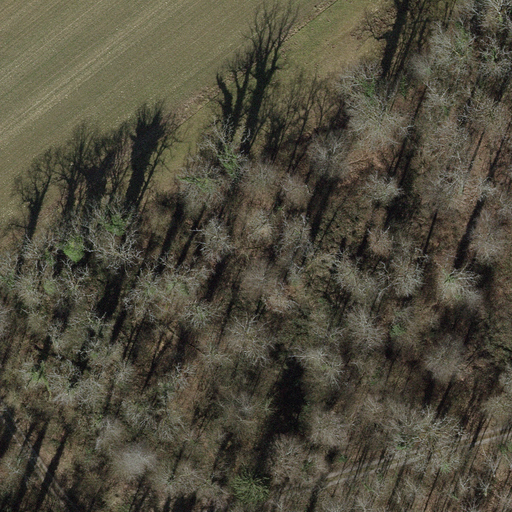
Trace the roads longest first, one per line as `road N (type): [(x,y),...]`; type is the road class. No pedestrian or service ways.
road 1 (track): [(504,0),(0,279)]
road 2 (track): [(222,511),(511,428)]
road 3 (track): [(0,404),(79,511)]
